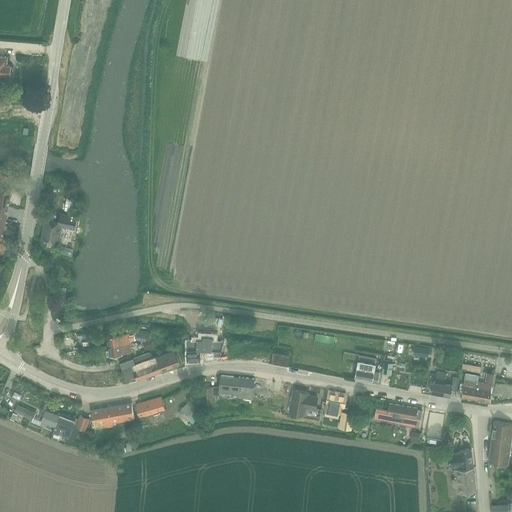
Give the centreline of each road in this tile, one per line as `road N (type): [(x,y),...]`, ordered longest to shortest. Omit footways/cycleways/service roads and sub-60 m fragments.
road 1 (tertiary): [(478,410),(221,366),(90,395),(0,357)]
road 2 (track): [(141,312),(155,23),(167,0)]
road 3 (tertiary): [(34,186),(66,0)]
